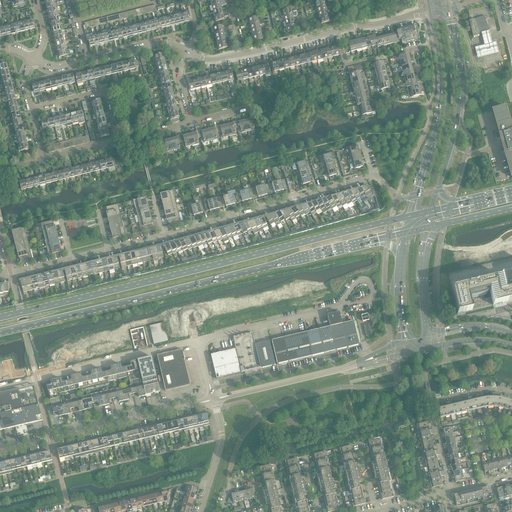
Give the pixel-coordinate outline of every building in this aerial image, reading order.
[(225,2),(211,6),(213,11),(221,9),(221,6),(226,5),(225,2)] [(331,4),(317,8),(318,13),(327,11),(326,8),(331,7),(331,4)] [(290,8),(279,11),(281,17),(283,16),(297,13),(297,10),(291,11),(290,8)] [(182,12),(183,13),(185,23),(187,23),(186,22),(190,21),(189,17),(190,17),(189,10),(182,12)] [(224,20),(223,17),(229,16),(228,13),(214,17),(216,22),(224,20)] [(293,19),(293,17),(298,15),(297,13),(283,16),(285,22),(293,19)] [(329,19),(334,18),(333,15),(319,19),(321,24),(330,22),(329,19)] [(476,19),(475,20),(475,19),(472,20),(470,20),(469,21),(473,37),(474,37),(476,37),(479,36),(479,35),(479,32),(489,30),(486,17),(485,16),(477,18),(476,19)] [(260,28),(259,25),(264,24),(264,21),(250,25),(251,30),(260,28)] [(125,25),(126,28),(128,37),(130,37),(130,38),(133,37),(133,36),(130,25),(130,24),(125,25)] [(297,24),(286,27),(287,33),(296,30),(295,28),(301,26),(300,24),(297,24)] [(398,29),(398,30),(397,31),(398,32),(396,33),(399,42),(401,42),(402,45),(419,41),(419,40),(415,25),(398,29)] [(228,30),(215,33),(216,39),(225,37),(224,34),(229,33),(228,30)] [(392,30),(390,31),(393,44),(399,42),(396,33),(393,33),(392,30)] [(493,44),(490,31),(482,33),(485,46),(476,48),(478,58),(499,53),(497,43),(493,44)] [(262,36),(267,35),(266,32),(252,36),(254,41),(263,39),(262,36)] [(371,33),(369,34),(372,47),(377,45),(375,38),(376,38),(375,36),(371,36),(371,33)] [(382,33),(380,33),(383,46),(388,45),(386,35),(382,36),(382,33)] [(367,48),(364,38),(361,39),(360,36),(358,36),(361,49),(367,48)] [(350,39),(347,39),(351,52),(356,50),(354,41),(350,42),(350,39)] [(227,45),(232,44),(231,41),(217,44),(219,50),(227,48),(227,45)] [(333,42),(330,43),(334,57),(339,55),(337,47),(334,47),(333,42)] [(322,45),(319,45),(323,59),(328,58),(326,49),(323,50),(322,45)] [(317,61),(315,52),(312,53),(311,48),(308,48),(312,62),(317,61)] [(300,50),(297,51),(301,65),(306,64),(304,55),(301,56),(300,50)] [(289,53),(286,54),(290,68),(295,66),(293,58),(290,58),(289,53)] [(163,54),(154,56),(156,62),(164,60),(163,54)] [(278,56),(276,56),(279,70),(285,69),(282,60),(280,61),(278,56)] [(411,64),(410,61),(413,60),(413,58),(400,61),(401,67),(411,64)] [(135,69),(135,67),(138,66),(137,60),(134,61),(133,60),(127,61),(129,70),(135,69)] [(261,60),(265,74),(270,73),(268,64),(265,65),(264,60),(261,60)] [(384,63),(387,63),(386,60),(374,64),(375,69),(385,67),(384,63)] [(253,63),(250,63),(254,77),(259,76),(257,67),(254,68),(253,63)] [(242,65),(240,66),(243,80),(249,79),(246,70),(244,71),(242,65)] [(227,66),(224,67),(228,81),(233,80),(231,71),(228,72),(227,66)] [(222,82),(220,74),(218,74),(216,69),(214,70),(217,84),(222,82)] [(413,71),(416,70),(416,69),(403,72),(404,77),(414,75),(413,71)] [(8,70),(0,71),(0,72),(1,78),(10,76),(8,70)] [(389,71),(376,74),(378,80),(387,77),(386,74),(390,73),(389,71)] [(75,74),(75,77),(77,85),(83,83),(83,82),(81,73),(81,72),(75,74)] [(205,72),(203,72),(206,86),(212,85),(209,76),(207,77),(205,72)] [(67,76),(69,84),(75,83),(73,74),(67,76)] [(201,88),(199,79),(196,80),(194,74),(192,75),(195,89),(201,88)] [(10,76),(1,78),(3,84),(11,82),(10,76)] [(363,76),(351,79),(352,85),(362,82),(361,79),(364,78),(363,76)] [(418,79),(405,82),(407,87),(416,85),(415,82),(419,81),(418,79)] [(11,82),(3,84),(4,90),(13,88),(11,82)] [(392,82),(379,85),(380,90),(390,88),(389,84),(392,84),(392,82)] [(32,85),(31,86),(32,89),(33,89),(34,93),(33,93),(34,97),(41,95),(40,92),(38,83),(32,85)] [(416,85),(407,87),(408,93),(423,89),(423,87),(419,88),(418,84),(416,85)] [(363,89),(367,89),(366,87),(353,90),(355,95),(364,93),(363,89)] [(13,88),(4,90),(6,96),(14,94),(13,88)] [(423,89),(408,93),(409,98),(421,95),(420,92),(424,91),(423,89)] [(14,94),(6,96),(7,102),(16,100),(14,94)] [(369,97),(356,100),(357,105),(367,103),(366,100),(369,99),(369,97)] [(16,100),(7,102),(9,109),(17,106),(16,100)] [(100,100),(92,102),(93,108),(102,106),(100,100)] [(367,103),(357,105),(359,111),(374,107),(373,105),(370,106),(369,102),(367,103)] [(17,106),(9,109),(11,115),(19,112),(17,106)] [(371,112),(375,111),(374,107),(359,111),(360,116),(372,113),(371,112)] [(511,125),(507,108),(495,111),(494,111),(502,140),(503,143),(504,145),(505,150),(511,175),(511,125)] [(82,111),(76,113),(78,121),(84,120),(82,111)] [(19,112),(11,115),(12,121),(21,119),(19,112)] [(170,120),(171,123),(179,121),(179,118),(178,112),(169,114),(170,120)] [(70,114),(72,123),(73,124),(79,123),(78,121),(76,113),(70,114)] [(248,123),(246,123),(248,132),(254,130),(253,125),(256,124),(254,117),(251,118),(251,119),(247,120),(248,123)] [(21,119),(12,121),(14,127),(22,125),(21,119)] [(47,120),(41,121),(42,125),(40,126),(42,132),(43,132),(43,131),(45,131),(44,130),(49,128),(47,120)] [(235,121),(232,122),(233,124),(229,125),(229,127),(227,128),(229,136),(236,135),(234,129),(237,129),(235,121)] [(248,132),(246,123),(244,124),(243,121),(239,122),(238,121),(235,121),(237,129),(240,128),(241,133),(248,132)] [(22,125),(14,127),(15,133),(24,131),(22,125)] [(229,136),(227,128),(225,128),(224,126),(220,127),(220,125),(217,126),(219,133),(221,133),(223,138),(229,136)] [(210,129),(211,132),(209,132),(211,141),(217,139),(216,134),(219,133),(217,126),(214,127),(214,128),(210,129)] [(108,129),(99,131),(101,137),(109,135),(108,129)] [(201,130),(198,131),(200,138),(203,137),(204,143),(211,141),(209,132),(206,133),(206,130),(202,131),(201,130)] [(24,131),(15,133),(17,139),(25,137),(24,131)] [(197,139),(200,138),(198,131),(195,132),(196,133),(191,134),(192,137),(190,137),(192,146),(199,144),(197,139)] [(177,138),(173,139),(174,141),(171,142),(174,150),(180,149),(179,143),(182,143),(180,135),(177,136),(177,138)] [(192,146),(190,137),(188,138),(187,135),(183,136),(183,135),(180,135),(182,143),(184,142),(186,147),(192,146)] [(25,137),(17,139),(18,145),(27,143),(25,137)] [(164,139),(161,140),(163,147),(166,147),(167,152),(174,150),(171,142),(169,142),(169,140),(165,141),(164,139)] [(27,143),(18,145),(20,151),(28,149),(27,143)] [(358,145),(347,148),(349,154),(359,151),(358,145)] [(359,151),(349,154),(350,159),(361,156),(359,151)] [(331,153),(321,156),(323,162),(333,159),(331,153)] [(93,156),(91,156),(92,160),(92,163),(95,172),(101,170),(99,162),(95,163),(93,156)] [(361,156),(350,159),(352,164),(362,161),(361,156)] [(105,160),(107,169),(116,166),(114,158),(111,159),(111,158),(107,158),(106,157),(104,157),(105,160)] [(333,159),(323,162),(324,167),(335,164),(333,159)] [(105,160),(99,162),(101,170),(107,169),(105,160)] [(305,160),(295,164),(291,165),(293,171),(296,170),(307,166),(305,160)] [(362,161),(352,164),(354,170),(364,167),(362,161)] [(92,163),(86,165),(88,173),(95,172),(92,163)] [(335,164),(324,167),(325,172),(336,168),(335,164)] [(64,179),(62,171),(58,172),(57,165),(54,166),(55,170),(56,173),(58,181),(64,179)] [(86,165),(80,166),(82,175),(88,173),(86,165)] [(80,166),(74,168),(76,176),(82,175),(80,166)] [(307,166),(296,170),(298,175),(309,171),(307,166)] [(39,168),(41,176),(38,177),(40,186),(46,184),(42,167),(39,168)] [(52,182),(50,174),(46,175),(44,167),(42,167),(46,184),(52,182)] [(74,168),(68,169),(70,178),(76,176),(74,168)] [(336,168),(325,172),(327,178),(329,177),(330,180),(338,178),(337,175),(338,174),(336,168)] [(68,169),(62,171),(64,179),(70,178),(68,169)] [(309,171),(298,175),(299,179),(310,176),(309,171)] [(58,181),(56,173),(50,174),(52,182),(58,181)] [(310,176),(299,179),(301,185),(312,182),(310,176)] [(38,177),(32,179),(34,187),(40,186),(38,177)] [(32,179),(25,180),(27,189),(34,187),(32,179)] [(25,180),(19,182),(21,190),(27,189),(25,180)] [(276,182),(279,194),(284,192),(283,189),(284,188),(285,190),(287,189),(284,180),(276,182)] [(276,182),(268,184),(271,194),(273,193),(273,192),(274,191),(275,195),(279,194),(276,182)] [(268,184),(260,187),(263,198),(268,197),(267,193),(268,193),(269,194),(271,194),(268,184)] [(362,189),(366,196),(366,197),(371,194),(374,193),(371,185),(367,187),(366,186),(362,189)] [(255,198),(257,198),(256,196),(258,196),(259,199),(263,198),(260,187),(252,189),(255,198)] [(357,190),(361,197),(361,199),(366,196),(362,189),(361,188),(357,190)] [(252,201),(251,198),(252,198),(252,199),(255,198),(252,189),(244,191),(247,203),(252,201)] [(351,192),(356,199),(356,200),(357,200),(361,197),(357,190),(356,189),(352,192),(351,192)] [(173,191),(160,194),(162,202),(175,198),(173,191)] [(244,191),(236,193),(238,203),(241,202),(240,201),(242,201),(243,204),(247,203),(244,191)] [(351,200),(350,200),(352,202),(353,204),(357,201),(357,200),(356,200),(356,199),(351,192),(352,192),(351,191),(347,193),(346,193),(351,200)] [(342,195),(341,195),(346,202),(345,202),(347,204),(347,205),(352,202),(350,200),(351,200),(346,193),(347,193),(346,192),(342,195)] [(236,203),(238,203),(236,193),(228,196),(231,207),(235,206),(234,203),(236,202),(236,203)] [(336,196),(341,203),(340,203),(342,206),(342,205),(342,207),(347,204),(345,202),(346,202),(341,195),(342,195),(341,194),(336,196)] [(335,205),(336,207),(337,208),(342,206),(340,203),(341,203),(336,196),(336,195),(331,198),(335,205)] [(224,207),(224,206),(225,205),(226,209),(231,207),(228,196),(220,198),(222,207),(224,207)] [(146,197),(133,201),(135,208),(148,205),(146,197)] [(326,199),(330,206),(331,208),(332,209),(336,207),(335,205),(331,198),(331,197),(326,199)] [(175,198),(162,202),(164,209),(177,206),(175,198)] [(220,198),(211,200),(215,212),(219,211),(218,207),(220,207),(220,208),(222,207),(220,198)] [(330,206),(326,199),(326,198),(321,201),(325,208),(327,211),(331,208),(330,206)] [(208,211),(208,210),(209,210),(210,213),(215,212),(211,200),(203,203),(206,212),(208,211)] [(316,202),(320,209),(321,211),(325,208),(321,201),(321,200),(316,202)] [(315,211),(316,213),(317,214),(321,212),(321,211),(320,209),(316,202),(316,201),(311,204),(315,211)] [(203,203),(195,205),(199,216),(203,215),(202,212),(204,211),(204,213),(206,212),(203,203)] [(306,205),(310,212),(312,216),(316,213),(315,211),(311,204),(311,203),(306,205)] [(118,204),(106,207),(106,208),(108,216),(120,213),(118,205),(118,204)] [(305,214),(306,215),(310,212),(306,205),(305,204),(301,207),(305,214)] [(148,205),(135,208),(137,216),(150,212),(148,205)] [(190,217),(192,216),(192,215),(193,214),(194,218),(199,216),(195,205),(187,207),(190,217)] [(177,206),(164,209),(165,216),(178,213),(177,206)] [(300,215),(301,217),(305,214),(301,207),(300,206),(296,208),(300,215)] [(295,217),(296,218),(300,215),(296,208),(295,207),(291,210),(295,217)] [(286,211),(290,218),(292,222),(296,219),(296,218),(295,217),(291,210),(290,209),(286,211)] [(286,211),(285,210),(281,213),(285,220),(285,221),(290,218),(286,211)] [(150,212),(137,216),(139,223),(152,220),(150,212)] [(276,214),(280,221),(280,223),(285,220),(281,213),(280,212),(276,214)] [(120,213),(108,216),(110,224),(122,221),(120,213)] [(169,225),(168,225),(169,225),(181,222),(178,213),(165,216),(167,221),(167,220),(169,225)] [(271,216),(275,223),(277,226),(281,224),(280,223),(280,221),(276,214),(275,213),(271,216)] [(270,215),(265,218),(270,226),(275,223),(271,216),(270,215)] [(263,228),(262,228),(263,229),(268,227),(263,218),(259,220),(258,220),(263,228)] [(258,230),(257,230),(258,231),(262,228),(263,228),(258,220),(259,220),(258,219),(254,221),(253,221),(258,230)] [(152,224),(153,224),(152,220),(139,223),(141,232),(153,229),(152,224)] [(249,223),(253,231),(252,231),(254,234),(258,232),(258,231),(257,230),(258,230),(253,221),(254,221),(253,220),(249,223)] [(53,221),(40,224),(41,224),(43,233),(56,230),(55,225),(54,225),(53,221)] [(122,221),(110,224),(112,231),(124,228),(122,221)] [(244,224),(248,233),(247,233),(248,233),(252,231),(253,231),(249,223),(248,222),(244,224)] [(239,225),(243,234),(242,234),(244,237),(248,235),(248,233),(247,233),(248,233),(244,224),(243,223),(239,225)] [(243,234),(239,225),(238,224),(234,227),(238,235),(237,235),(238,236),(242,234),(243,234)] [(229,228),(233,237),(232,237),(233,238),(237,235),(238,235),(234,227),(233,226),(229,228)] [(224,229),(224,230),(228,238),(227,238),(228,239),(232,237),(233,237),(229,228),(228,227),(224,229)] [(25,228),(12,231),(13,239),(26,235),(25,228)] [(112,231),(114,239),(113,239),(114,239),(126,236),(124,228),(112,231)] [(224,230),(224,229),(223,229),(219,231),(223,239),(222,240),(224,243),(228,240),(228,239),(227,238),(228,238),(224,230)] [(56,230),(43,233),(45,240),(58,237),(56,230)] [(218,241),(217,241),(218,242),(222,240),(223,239),(219,231),(218,230),(214,232),(218,241)] [(213,242),(212,242),(213,243),(217,241),(218,241),(214,232),(213,231),(209,234),(213,242)] [(208,244),(207,244),(208,245),(212,242),(213,242),(209,234),(208,233),(204,235),(208,244)] [(203,245),(202,245),(203,246),(207,244),(208,244),(204,235),(203,234),(199,236),(199,237),(203,245)] [(26,235),(13,239),(15,246),(28,243),(26,235)] [(194,238),(198,246),(197,246),(198,247),(202,245),(203,245),(199,237),(199,236),(198,236),(194,238)] [(58,237),(45,240),(47,248),(60,244),(58,237)] [(198,246),(194,238),(193,237),(189,239),(193,248),(192,248),(193,249),(197,246),(198,246)] [(184,241),(188,249),(187,249),(188,250),(192,248),(193,248),(189,239),(188,238),(184,241)] [(179,242),(183,251),(187,249),(188,249),(184,241),(183,240),(179,242)] [(174,243),(178,252),(178,253),(183,251),(179,242),(178,241),(174,243)] [(28,243),(15,246),(17,253),(30,250),(28,243)] [(169,245),(173,253),(173,254),(178,252),(174,243),(173,243),(169,245)] [(48,255),(61,252),(60,244),(47,248),(48,255)] [(168,244),(163,246),(163,247),(164,247),(168,256),(173,253),(169,245),(168,244)] [(155,247),(158,259),(164,257),(161,246),(159,247),(159,246),(155,247)] [(153,260),(153,262),(159,261),(158,259),(155,247),(152,248),(152,249),(150,249),(153,260)] [(148,249),(145,250),(148,261),(153,260),(150,249),(148,250),(148,249)] [(20,262),(32,259),(30,250),(17,253),(18,258),(19,257),(20,262)] [(138,251),(134,252),(137,264),(142,263),(140,252),(138,252),(138,251)] [(127,254),(124,255),(127,266),(132,265),(129,254),(127,255),(127,254)] [(121,256),(119,257),(121,268),(127,266),(124,255),(121,256)] [(111,258),(114,270),(120,268),(117,257),(115,258),(115,257),(111,258)] [(104,260),(101,261),(104,272),(109,271),(106,260),(104,261),(104,260)] [(94,262),(90,263),(93,275),(98,274),(96,263),(94,263),(94,262)] [(88,276),(85,265),(83,266),(83,265),(80,266),(83,277),(88,276)] [(66,270),(64,271),(67,281),(72,280),(69,268),(66,269),(66,270)] [(73,268),(69,268),(72,280),(78,279),(75,268),(73,268)] [(57,272),(60,283),(65,282),(63,271),(60,272),(60,271),(57,272)] [(50,273),(46,274),(49,286),(55,285),(52,274),(50,274),(50,273)] [(511,274),(451,289),(457,314),(500,304),(501,304),(501,305),(502,305),(502,304),(503,304),(503,303),(511,300),(511,274)] [(44,287),(41,276),(39,277),(39,276),(36,277),(39,288),(44,287)] [(22,281),(20,282),(23,293),(28,291),(25,279),(22,280),(22,281)] [(29,279),(25,279),(28,291),(34,290),(31,279),(29,279)] [(330,327),(336,351),(347,348),(342,324),(339,313),(327,315),(330,327)] [(342,324),(347,348),(359,345),(354,321),(342,324)] [(168,341),(164,323),(149,326),(154,345),(168,341)] [(370,324),(364,326),(366,337),(372,335),(370,324)] [(330,327),(318,330),(324,354),(336,351),(330,327)] [(318,330),(307,332),(312,356),(324,354),(318,330)] [(295,335),(299,351),(287,354),(289,362),(290,362),(312,356),(307,332),(295,335)] [(234,344),(241,373),(261,369),(255,345),(252,333),(233,338),(234,344)] [(295,335),(283,338),(287,354),(299,351),(295,335)] [(283,338),(271,341),(277,365),(289,362),(287,354),(283,338)] [(270,341),(255,345),(261,369),(275,365),(270,341)] [(182,350),(157,356),(165,391),(190,385),(182,350)] [(235,350),(211,355),(216,379),(241,373),(235,350)] [(157,379),(151,357),(137,360),(142,383),(144,390),(145,396),(153,394),(154,394),(160,392),(157,379)] [(131,366),(130,366),(130,367),(126,368),(128,377),(129,381),(140,379),(135,361),(130,362),(131,366)] [(121,365),(115,366),(118,379),(128,377),(126,368),(122,369),(122,368),(121,368),(121,365)] [(110,372),(106,373),(109,382),(118,379),(115,366),(110,367),(111,371),(110,371),(110,372)] [(101,369),(95,371),(100,388),(109,386),(109,382),(106,373),(103,374),(103,373),(102,373),(101,373),(101,369)] [(90,372),(91,375),(90,376),(91,376),(87,377),(90,390),(100,388),(95,371),(90,372)] [(81,374),(76,375),(79,389),(80,393),(90,390),(87,377),(83,378),(82,377),(82,378),(81,374)] [(79,389),(76,375),(71,376),(71,380),(71,381),(67,382),(69,391),(79,389)] [(61,379),(56,380),(59,393),(69,391),(67,382),(63,383),(63,382),(62,382),(61,379)] [(140,379),(129,381),(131,386),(133,394),(137,393),(137,394),(138,394),(138,397),(139,398),(145,396),(144,390),(142,391),(140,379)] [(51,386),(47,387),(50,400),(60,398),(59,393),(56,380),(51,381),(52,385),(51,385),(51,386)] [(131,386),(126,387),(127,391),(122,392),(124,401),(129,400),(128,396),(129,396),(129,395),(133,394),(131,386)] [(110,387),(100,389),(101,393),(104,406),(109,405),(109,404),(108,401),(109,401),(109,400),(113,399),(111,390),(110,387)] [(18,389),(7,392),(15,427),(27,424),(20,395),(18,389)] [(116,389),(111,390),(113,399),(117,398),(117,399),(118,399),(119,402),(124,401),(122,392),(117,394),(116,389)] [(35,391),(20,395),(27,424),(42,420),(35,391)] [(7,392),(0,393),(0,430),(15,427),(7,392)] [(101,393),(91,395),(93,404),(97,403),(98,404),(99,407),(104,406),(101,393)] [(76,399),(75,395),(70,396),(71,400),(74,412),(79,411),(79,412),(84,411),(81,397),(76,399)] [(93,404),(91,395),(81,397),(84,411),(89,409),(89,408),(94,407),(93,404)] [(471,401),(470,398),(473,398),(472,395),(468,396),(472,410),(477,409),(475,400),(471,401)] [(60,398),(50,400),(53,413),(57,412),(57,413),(58,413),(59,416),(64,415),(61,402),(60,398)] [(71,400),(61,402),(64,415),(69,414),(69,413),(74,412),(71,400)] [(450,406),(449,403),(452,403),(451,400),(447,401),(451,415),(456,414),(454,405),(450,406)] [(207,414),(201,415),(204,427),(209,425),(208,420),(209,418),(209,417),(210,417),(210,416),(209,415),(209,414),(208,414),(207,414)] [(177,421),(172,422),(174,432),(174,434),(180,433),(179,431),(177,421)] [(416,424),(418,430),(429,427),(428,422),(416,424)] [(418,430),(419,435),(434,431),(433,429),(430,430),(429,427),(418,430)] [(451,429),(453,428),(452,427),(443,429),(443,433),(441,433),(441,436),(452,433),(451,429)] [(434,431),(419,435),(420,440),(432,438),(431,435),(435,434),(434,431)] [(420,440),(421,446),(433,443),(432,438),(420,440)] [(445,440),(446,443),(443,444),(444,446),(455,443),(454,439),(455,439),(455,438),(445,440)] [(374,459),(375,462),(371,463),(375,479),(379,478),(379,481),(379,482),(378,482),(378,483),(382,500),(394,497),(380,439),(368,441),(372,458),(372,459),(373,459),(374,459)] [(421,446),(423,451),(434,448),(433,443),(421,446)] [(355,463),(355,462),(351,446),(339,448),(353,507),(365,504),(361,487),(360,487),(360,486),(359,486),(358,483),(362,482),(358,466),(355,467),(354,464),(355,463)] [(423,451),(424,456),(439,453),(438,450),(435,451),(434,448),(423,451)] [(456,450),(458,449),(457,448),(448,451),(448,454),(446,454),(446,457),(457,454),(456,450)] [(50,451),(44,453),(47,462),(47,465),(52,463),(50,451)] [(324,491),(325,494),(324,495),(324,496),(327,511),(330,511),(339,510),(325,452),(314,454),(317,471),(318,471),(318,472),(319,472),(320,475),(317,476),(321,492),(324,491)] [(439,453),(424,456),(425,462),(437,459),(436,456),(440,455),(439,453)] [(505,457),(503,458),(506,467),(509,467),(510,470),(511,469),(509,458),(505,459),(505,457)] [(297,458),(285,461),(296,511),(309,511),(306,500),(306,499),(305,499),(304,496),(307,495),(303,479),(300,480),(299,477),(300,477),(300,476),(300,475),(297,458)] [(425,462),(426,467),(438,464),(437,459),(425,462)] [(460,459),(450,461),(451,464),(448,465),(449,467),(460,464),(459,460),(460,460),(460,459)] [(501,471),(499,460),(494,461),(494,460),(493,460),(495,470),(498,469),(499,472),(501,471)] [(483,462),(482,463),(484,472),(488,472),(489,475),(491,474),(488,463),(484,464),(483,462)] [(438,464),(426,467),(428,472),(439,469),(438,464)] [(269,504),(270,507),(270,508),(269,508),(269,509),(269,511),(281,511),(271,465),(259,467),(263,484),(263,485),(264,485),(265,485),(265,488),(262,489),(266,505),(269,504)] [(439,469),(428,472),(429,477),(444,474),(443,472),(440,472),(439,469)] [(453,472),(453,475),(451,475),(451,478),(462,475),(461,471),(463,470),(462,469),(453,472)] [(441,477),(444,476),(444,474),(429,477),(430,483),(442,480),(441,477)] [(443,485),(442,480),(430,483),(431,488),(443,485)] [(504,483),(505,487),(502,487),(504,499),(510,498),(506,483),(504,483)] [(487,491),(489,490),(488,485),(480,487),(483,500),(489,499),(488,498),(487,491)] [(188,487),(186,492),(195,494),(197,487),(194,486),(193,488),(188,487)] [(249,487),(247,488),(249,499),(253,498),(254,499),(255,499),(253,489),(249,490),(249,487)] [(480,487),(475,489),(478,502),(483,500),(480,487)] [(502,487),(496,489),(499,500),(504,499),(502,487)] [(475,489),(470,490),(473,503),(478,502),(475,489)] [(238,490),(236,490),(239,502),(243,501),(243,502),(244,501),(242,492),(239,493),(238,490)] [(470,490),(464,491),(467,504),(473,503),(470,490)] [(169,501),(168,495),(170,494),(169,491),(161,493),(163,502),(169,501)] [(464,491),(459,493),(462,505),(467,504),(464,491)] [(451,494),(452,499),(455,498),(457,507),(462,505),(459,493),(451,494)] [(135,499),(130,501),(132,511),(133,511),(138,511),(137,508),(135,499)]
